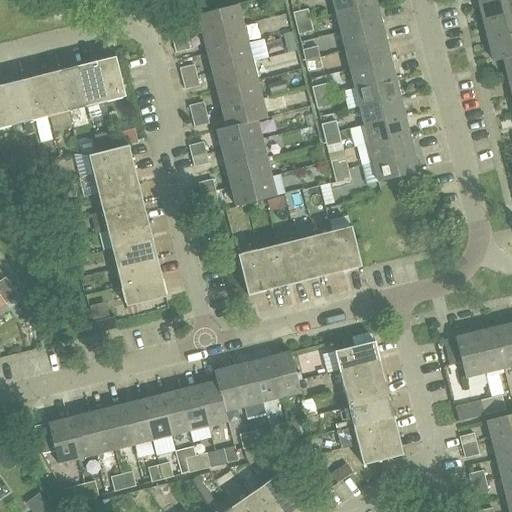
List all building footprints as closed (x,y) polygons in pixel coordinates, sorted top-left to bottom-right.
[(333,0),(336,13),(377,3),(376,0),(333,0)] [(511,17),(511,0),(499,0),(481,5),(485,23),(511,17)] [(377,3),(336,13),(341,31),(381,21),(377,3)] [(239,5),(199,15),(204,34),(244,24),(239,5)] [(293,13),(295,24),(311,20),(308,9),(293,13)] [(511,17),(485,23),(490,43),(511,38),(511,17)] [(313,31),(311,20),(295,24),(298,35),(313,31)] [(341,31),(346,50),(386,40),(381,21),(341,31)] [(244,24),(204,34),(209,52),(248,43),(244,24)] [(171,32),(174,42),(188,39),(185,28),(171,32)] [(495,61),(504,59),(505,58),(511,56),(511,38),(490,43),(495,61)] [(188,39),(174,42),(176,53),(191,49),(188,39)] [(346,50),(351,69),(391,59),(386,40),(346,50)] [(253,62),(248,43),(209,52),(213,71),(253,62)] [(302,50),(305,61),(320,57),(317,47),(302,50)] [(97,62),(107,102),(126,97),(116,57),(97,62)] [(323,68),(320,57),(305,61),(308,72),(323,68)] [(351,69),(355,88),(396,78),(391,59),(351,69)] [(88,107),(107,102),(97,62),(78,67),(88,107)] [(218,90),(258,80),(253,62),(213,71),(218,90)] [(197,75),(195,65),(180,68),(183,79),(197,75)] [(59,71),(69,111),(88,107),(78,67),(59,71)] [(51,116),(69,111),(59,71),(41,76),(51,116)] [(197,75),(183,79),(186,89),(200,86),(197,75)] [(32,121),(51,116),(41,76),(22,81),(32,121)] [(400,97),(396,78),(355,88),(360,107),(400,97)] [(258,80),(218,90),(223,109),(262,99),(258,80)] [(32,121),(22,81),(3,86),(13,126),(32,121)] [(327,84),(312,88),(314,99),(330,95),(327,84)] [(0,86),(0,128),(13,126),(3,86),(0,86)] [(330,95),(314,99),(317,109),(332,106),(330,95)] [(360,107),(365,126),(405,116),(400,97),(360,107)] [(267,118),(262,99),(223,109),(227,127),(257,120),(267,118)] [(204,102),(190,105),(193,116),(207,112),(204,102)] [(193,116),(195,127),(210,123),(207,112),(193,116)] [(410,135),(405,116),(365,126),(370,145),(410,135)] [(257,120),(227,127),(218,129),(223,149),(262,139),(257,120)] [(321,125),(324,136),(339,132),(336,121),(321,125)] [(339,132),(324,136),(326,146),(341,142),(339,132)] [(370,145),(374,164),(415,154),(410,135),(370,145)] [(262,139),(223,149),(227,168),(267,158),(262,139)] [(189,146),(192,157),(206,153),(204,143),(189,146)] [(94,176),(134,166),(129,146),(89,156),(94,176)] [(192,157),(194,167),(209,164),(206,153),(192,157)] [(419,172),(415,154),(374,164),(379,183),(419,172)] [(232,187),(271,177),(267,158),(227,168),(232,187)] [(348,169),(345,158),(331,162),(333,173),(348,169)] [(134,166),(94,176),(98,194),(139,184),(134,166)] [(348,169),(333,173),(336,183),(351,180),(348,169)] [(271,177),(232,187),(236,205),(276,195),(271,177)] [(198,183),(201,194),(215,190),(213,180),(198,183)] [(139,184),(98,194),(103,213),(144,203),(139,184)] [(201,194),(204,205),(218,201),(215,190),(201,194)] [(283,197),(267,200),(270,212),(286,208),(283,197)] [(103,213),(108,232),(148,221),(144,203),(103,213)] [(112,250),(153,240),(148,221),(108,232),(112,250)] [(352,227),(332,232),(342,273),(362,267),(352,227)] [(342,273),(332,232),(313,236),(323,278),(342,273)] [(294,241),(305,282),(323,278),(313,236),(294,241)] [(112,250),(117,269),(158,259),(153,240),(112,250)] [(305,282),(294,241),(276,246),(286,287),(305,282)] [(286,287),(276,246),(257,250),(268,291),(286,287)] [(257,250),(238,255),(248,296),(268,291),(257,250)] [(158,259),(117,269),(122,287),(162,277),(158,259)] [(127,307),(167,297),(162,277),(122,287),(127,307)] [(0,295),(12,287),(6,278),(0,281),(0,295)] [(18,296),(12,287),(0,295),(0,296),(6,304),(18,296)] [(107,303),(90,307),(91,312),(94,322),(110,318),(107,303)] [(95,334),(117,329),(114,317),(110,318),(94,322),(92,323),(95,334)] [(511,366),(511,323),(493,329),(503,369),(511,366)] [(474,333),(484,373),(503,369),(493,329),(474,333)] [(484,373),(474,333),(456,338),(466,378),(484,373)] [(380,361),(375,341),(335,352),(340,371),(380,361)] [(301,392),(293,362),(291,353),(271,358),(281,398),(301,392)] [(254,363),(264,402),(281,398),(271,358),(254,363)] [(380,361),(340,371),(344,390),(385,380),(380,361)] [(235,367),(245,407),(264,402),(254,363),(235,367)] [(219,380),(226,411),(245,407),(235,367),(217,372),(219,380)] [(226,411),(219,380),(200,385),(211,426),(229,421),(226,411)] [(385,380),(344,390),(349,408),(389,398),(385,380)] [(211,426),(200,385),(181,390),(192,430),(211,426)] [(162,394),(173,435),(192,430),(181,390),(162,394)] [(173,435),(162,394),(143,399),(154,440),(173,435)] [(495,412),(505,410),(502,395),(492,398),(495,412)] [(394,417),(389,398),(349,408),(354,428),(394,417)] [(495,412),(492,398),(480,401),(484,415),(495,412)] [(124,404),(135,445),(154,440),(143,399),(124,404)] [(105,409),(116,450),(135,445),(124,404),(105,409)] [(116,450),(105,409),(86,414),(97,454),(116,450)] [(86,414),(67,418),(78,459),(97,454),(86,414)] [(492,440),(511,434),(511,414),(487,421),(492,440)] [(358,446),(398,436),(394,417),(354,428),(358,446)] [(48,423),(59,464),(78,459),(67,418),(48,423)] [(288,422),(291,436),(301,433),(298,420),(288,422)] [(279,439),(291,436),(288,422),(276,425),(279,439)] [(261,429),(251,432),(254,445),(264,443),(261,429)] [(243,448),(254,445),(251,432),(239,435),(243,448)] [(462,448),(476,444),(474,434),(459,437),(462,448)] [(511,434),(492,440),(497,459),(511,454),(511,434)] [(358,446),(363,465),(404,455),(398,436),(358,446)] [(476,444),(462,448),(465,458),(479,455),(476,444)] [(308,445),(299,448),(301,459),(311,456),(309,449),(308,445)] [(235,446),(223,449),(227,464),(238,461),(235,446)] [(258,447),(250,453),(256,460),(264,455),(258,447)] [(298,450),(289,452),(292,461),(300,458),(298,450)] [(208,453),(197,456),(201,470),(212,467),(208,453)] [(502,478),(511,474),(511,454),(497,459),(502,478)] [(190,472),(201,470),(197,456),(186,458),(190,472)] [(171,462),(160,465),(163,479),(174,477),(171,462)] [(330,474),(337,485),(350,476),(353,473),(347,463),(330,474)] [(152,482),(163,479),(160,465),(149,467),(152,482)] [(483,471),(469,474),(471,485),(486,481),(483,471)] [(133,472),(122,474),(125,489),(136,486),(133,472)] [(280,473),(263,485),(281,511),(297,511),(304,508),(280,473)] [(125,489),(122,474),(111,477),(115,491),(125,489)] [(506,496),(511,494),(511,474),(502,478),(506,496)] [(211,511),(212,511),(219,507),(197,476),(190,481),(211,511)] [(486,481),(471,485),(474,496),(488,492),(486,481)] [(95,482),(85,484),(88,498),(98,496),(95,482)] [(88,498),(85,484),(73,487),(76,501),(88,498)] [(258,511),(281,511),(263,485),(247,496),(258,511)] [(128,496),(115,505),(119,511),(122,511),(134,505),(128,496)] [(231,507),(234,511),(258,511),(247,496),(231,507)] [(91,511),(115,511),(108,500),(91,511)]
